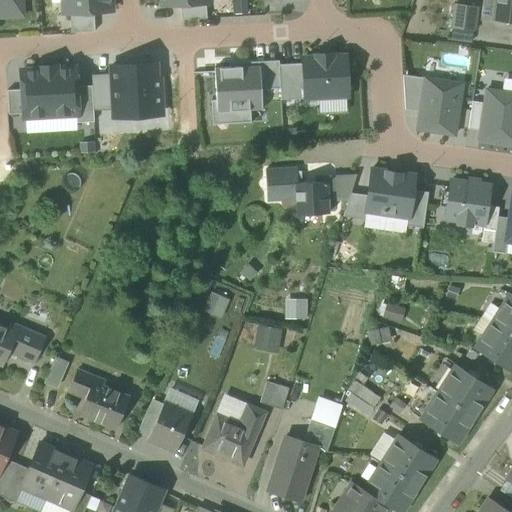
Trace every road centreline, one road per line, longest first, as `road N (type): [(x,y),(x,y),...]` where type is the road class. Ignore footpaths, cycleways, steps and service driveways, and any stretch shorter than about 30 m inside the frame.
road 1 (residential): [(321,30),(374,28),(386,144),(511,164)]
road 2 (residential): [(248,511),(0,402)]
road 3 (residential): [(182,38),(321,30)]
road 4 (residential): [(0,47),(131,40)]
